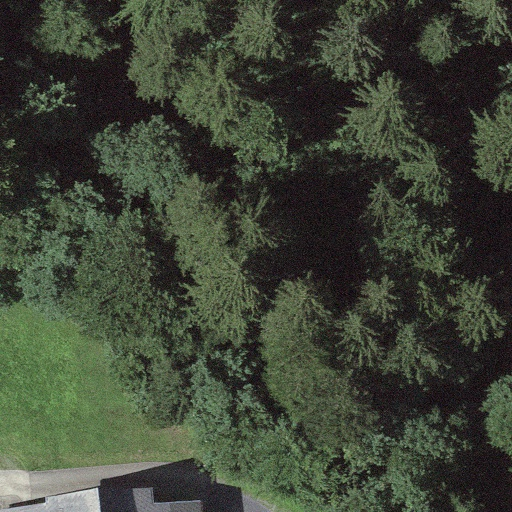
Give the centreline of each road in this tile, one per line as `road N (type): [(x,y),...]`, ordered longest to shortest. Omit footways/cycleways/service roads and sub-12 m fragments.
road 1 (track): [(0,128),(511,304)]
road 2 (track): [(0,471),(214,489),(265,511)]
